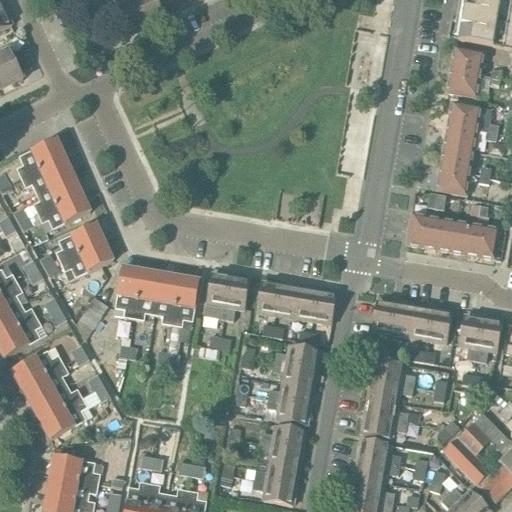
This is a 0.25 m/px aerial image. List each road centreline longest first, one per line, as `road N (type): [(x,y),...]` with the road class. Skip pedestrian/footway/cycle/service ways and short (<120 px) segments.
road 1 (residential): [(362,254),(158,220),(94,86)]
road 2 (residential): [(362,254),(347,291),(311,511)]
road 3 (residential): [(362,254),(409,0)]
road 4 (residential): [(94,86),(283,0)]
road 5 (residential): [(511,299),(483,282),(373,265),(362,254)]
